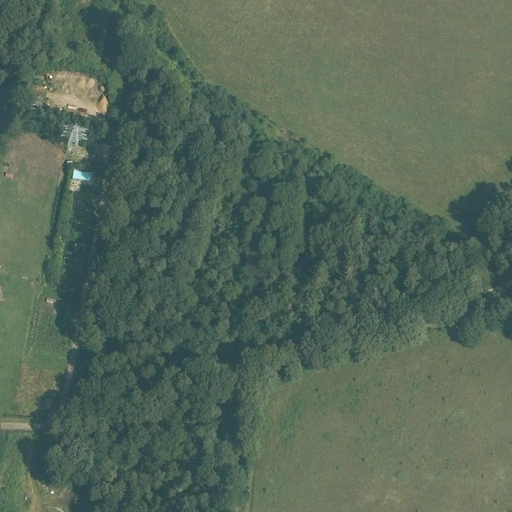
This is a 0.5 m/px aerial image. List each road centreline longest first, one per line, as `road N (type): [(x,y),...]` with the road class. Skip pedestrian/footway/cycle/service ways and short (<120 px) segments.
road 1 (unclassified): [(0,425),(122,416),(478,304)]
road 2 (track): [(236,511),(235,366)]
